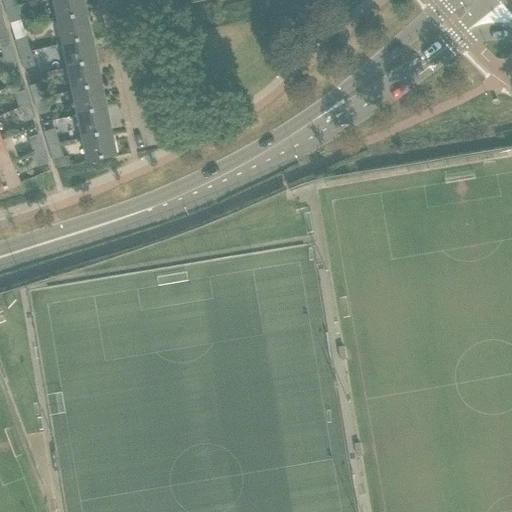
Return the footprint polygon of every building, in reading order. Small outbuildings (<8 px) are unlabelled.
[(1,0),(4,8),(15,5),(13,0),(1,0)] [(53,0),(58,21),(87,15),(83,0),(53,0)] [(13,31),(22,28),(15,5),(4,8),(9,24),(10,24),(13,31)] [(0,39),(9,37),(2,15),(0,15),(0,39)] [(63,44),(92,38),(87,15),(58,21),(63,44)] [(19,31),(23,30),(22,28),(13,31),(16,40),(14,41),(19,55),(30,51),(26,37),(22,39),(19,31)] [(0,49),(4,63),(16,60),(9,37),(0,39),(0,49)] [(68,68),(97,62),(92,38),(63,44),(68,68)] [(23,70),(35,66),(30,51),(19,55),(23,70)] [(9,78),(21,74),(16,60),(4,63),(9,78)] [(72,91),(102,85),(97,62),(68,68),(72,91)] [(33,101),(45,97),(40,83),(28,87),(33,101)] [(77,115),(106,109),(102,85),(72,91),(77,115)] [(19,108),(30,105),(25,90),(14,93),(19,108)] [(38,115),(50,111),(45,97),(33,101),(38,115)] [(23,122),(34,119),(30,105),(19,108),(23,122)] [(82,139),(111,133),(106,109),(77,115),(82,139)] [(48,147),(59,144),(55,130),(43,133),(48,147)] [(87,162),(116,156),(111,133),(82,139),(87,162)] [(33,153),(44,150),(40,135),(28,138),(33,153)] [(0,167),(10,163),(1,141),(0,141),(0,167)] [(66,157),(64,158),(59,144),(48,147),(55,169),(69,165),(66,157)] [(37,166),(48,162),(44,150),(33,153),(37,166)] [(0,192),(20,184),(19,183),(10,163),(0,167),(0,192)]
